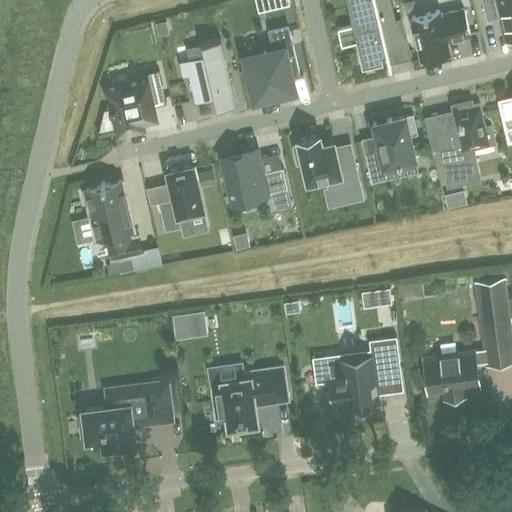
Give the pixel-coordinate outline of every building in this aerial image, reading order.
[(351,0),(359,36),(356,37),(361,61),(382,56),(382,54),(387,53),(390,66),(391,66),(386,45),(401,42),(391,0),(351,0)] [(507,39),(511,37),(511,0),(483,0),(488,19),(501,16),(507,39)] [(422,59),(449,53),(446,39),(470,34),(464,8),(440,14),(439,10),(412,16),(422,59)] [(166,21),(157,23),(159,34),(168,32),(166,21)] [(263,52),(246,56),(248,65),(255,98),(276,93),(293,89),(291,76),(300,74),(293,45),(291,45),(290,38),(292,38),(288,24),(268,28),(273,49),(263,52)] [(201,42),(204,55),(179,61),(183,76),(189,75),(195,102),(214,98),(216,107),(236,102),(221,38),(201,42)] [(114,107),(120,129),(142,124),(141,118),(155,115),(152,105),(167,102),(159,69),(144,72),(145,80),(110,89),(113,102),(109,104),(110,108),(114,107)] [(511,89),(511,90),(511,92),(511,97),(500,100),(509,138),(510,139),(511,138),(511,89)] [(436,133),(448,186),(468,181),(460,150),(496,142),(491,124),(485,125),(480,103),(473,104),(472,99),(451,103),(456,123),(449,124),(450,129),(436,133)] [(413,112),(387,118),(386,116),(376,119),(377,121),(373,122),(376,134),(362,138),(372,181),(387,177),(384,164),(397,161),(398,164),(402,163),(401,160),(415,157),(410,134),(418,132),(413,112)] [(319,134),(298,139),(299,144),(294,145),(298,163),(303,161),(307,181),(323,178),(327,177),(331,176),(334,186),(341,185),(345,201),(363,197),(355,161),(339,165),(335,146),(334,141),(321,144),(319,134)] [(250,150),(222,157),(233,201),(288,188),(284,167),(282,167),(262,171),(261,165),(259,156),(257,149),(250,150)] [(205,213),(194,163),(167,170),(173,198),(159,201),(165,230),(181,226),(180,218),(205,213)] [(102,185),(85,188),(97,238),(108,235),(110,243),(109,243),(112,257),(143,250),(139,236),(132,238),(130,230),(134,229),(129,209),(130,209),(129,208),(127,208),(126,201),(128,201),(127,200),(122,180),(106,184),(105,180),(101,181),(102,185)] [(464,189),(444,194),(447,207),(467,203),(464,189)] [(233,235),(236,249),(249,246),(246,232),(233,235)] [(119,261),(122,271),(122,272),(135,268),(133,258),(119,261)] [(122,271),(119,261),(107,264),(110,273),(110,274),(122,272),(122,271)] [(504,278),(476,281),(483,338),(511,335),(504,278)] [(374,286),(376,302),(392,300),(390,284),(374,286)] [(298,296),(284,298),(286,314),(301,312),(298,296)] [(188,311),(172,313),(176,337),(192,335),(188,311)] [(347,415),(366,412),(365,404),(379,402),(375,374),(401,370),(397,335),(369,339),(371,355),(339,359),(341,376),(330,378),(333,402),(345,400),(347,415)] [(487,348),(456,352),(457,361),(443,362),(442,354),(423,356),(428,392),(444,390),(446,398),(464,396),(463,387),(480,385),(477,362),(488,361),(487,348)] [(288,398),(283,366),(242,372),(242,377),(214,381),(217,400),(215,401),(217,416),(227,415),(229,427),(231,427),(232,430),(246,428),(246,425),(258,423),(254,401),(263,399),(263,402),(288,398)] [(84,416),(80,416),(82,435),(87,434),(87,439),(103,437),(105,447),(134,443),(131,417),(158,414),(154,382),(136,385),(137,396),(109,400),(110,406),(84,409),(84,416)]
